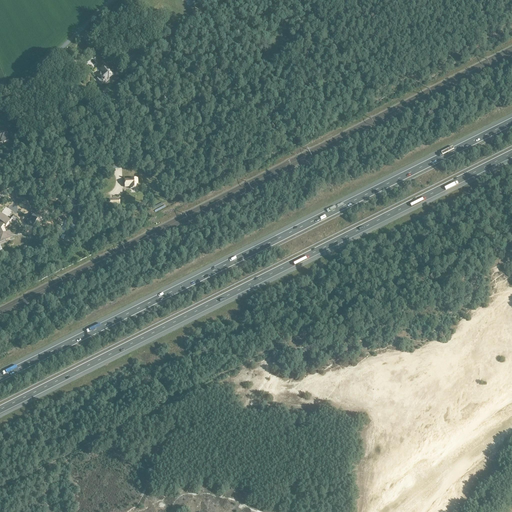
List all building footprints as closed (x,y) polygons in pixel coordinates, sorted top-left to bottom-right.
[(108,77),(108,78),(113,75),(104,65),(100,69),(104,73),(102,75),(100,73),(97,75),(103,82),(108,77)] [(101,98),(107,93),(104,89),(98,95),(101,98)] [(10,139),(8,133),(6,134),(5,130),(0,131),(0,140),(3,139),(3,141),(10,139)] [(138,188),(137,178),(130,179),(124,179),(125,187),(129,186),(129,189),(138,188)] [(33,211),(26,221),(31,224),(32,223),(35,225),(39,218),(36,216),(37,214),(33,211)] [(6,240),(12,237),(9,231),(3,234),(0,229),(4,224),(6,226),(10,221),(0,214),(0,239),(5,237),(6,240)] [(11,222),(12,223),(9,229),(11,230),(18,220),(14,217),(11,222)]
